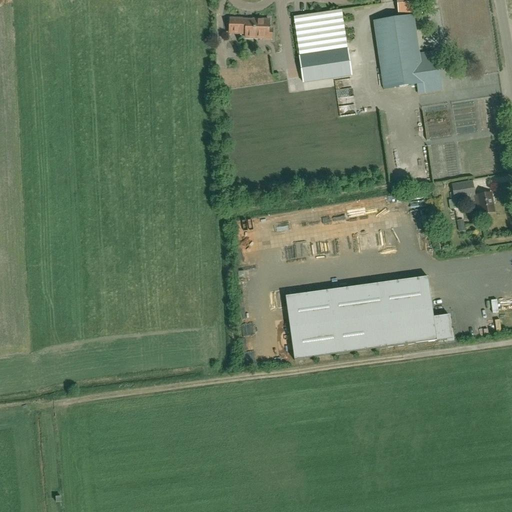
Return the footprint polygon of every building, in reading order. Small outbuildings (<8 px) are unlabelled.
[(422,1),(398,5),(400,15),(423,12),(422,1)] [(488,5),(465,7),(467,40),(490,38),(488,5)] [(341,10),(294,17),(299,56),(347,49),(341,10)] [(419,55),(414,16),(373,22),(383,90),(419,85),(424,89),(434,88),(439,83),(436,62),(430,58),(418,60),(417,55),(419,55)] [(253,20),(253,21),(242,21),(242,20),(230,19),(229,34),(246,35),(246,39),(272,40),(272,30),(268,30),(269,21),(253,20)] [(347,49),(299,56),(303,80),(351,73),(347,49)] [(504,96),(501,75),(456,81),(458,92),(446,93),(448,104),(504,96)] [(353,106),(352,90),(339,90),(340,107),(353,106)] [(457,208),(456,199),(471,196),(473,208),(479,207),(480,215),(494,213),(491,194),(475,196),(472,182),(452,185),(454,200),(449,201),(450,208),(452,208),(452,209),(457,208)] [(296,219),(294,213),(286,215),(289,228),(302,226),(300,218),(296,219)] [(449,316),(433,318),(428,278),(285,297),(294,361),(416,344),(416,345),(452,340),(449,316)]
